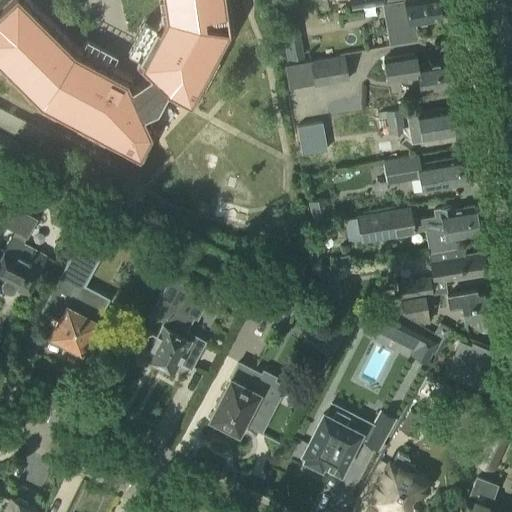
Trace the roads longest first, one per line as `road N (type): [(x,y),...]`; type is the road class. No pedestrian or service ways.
road 1 (residential): [(232,511),(0,389)]
road 2 (residential): [(511,197),(480,0)]
